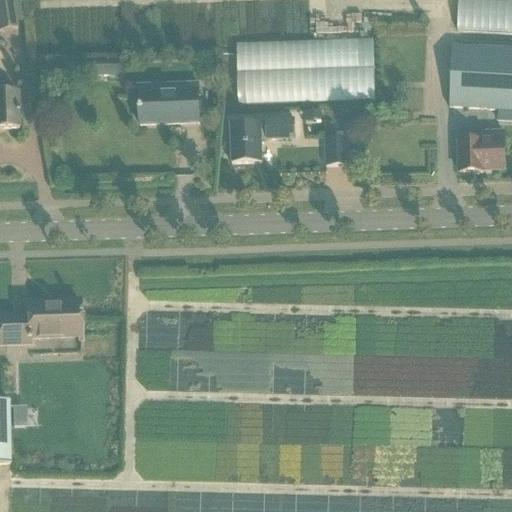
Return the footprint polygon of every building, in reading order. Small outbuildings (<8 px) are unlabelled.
[(0,0),(0,33),(17,31),(16,24),(24,23),(20,0),(0,0)] [(511,6),(466,4),(464,38),(511,40),(511,6)] [(244,47),(246,110),(385,106),(383,44),(244,47)] [(511,112),(511,50),(499,50),(453,46),(449,109),(511,112)] [(123,61),(95,61),(95,74),(124,74),(123,61)] [(53,66),(36,69),(39,84),(55,81),(53,66)] [(139,95),(139,107),(140,127),(200,125),(199,105),(198,86),(182,87),(182,94),(139,95)] [(0,92),(0,131),(18,131),(17,95),(0,95),(0,92)] [(320,113),(302,115),(303,124),(321,121),(320,113)] [(232,166),(262,165),(261,143),(295,142),(295,121),(260,123),(260,125),(231,126),(232,166)] [(505,171),(504,151),(504,135),(489,135),(489,143),(459,144),(459,155),(460,175),(484,174),(484,172),(505,171)] [(352,168),(351,140),(326,140),(327,168),(352,168)] [(80,341),(80,325),(80,317),(81,317),(80,312),(79,303),(57,304),(57,308),(27,309),(28,316),(0,317),(0,349),(31,348),(31,343),(80,341)] [(9,403),(1,403),(0,402),(0,465),(10,465),(9,403)]
